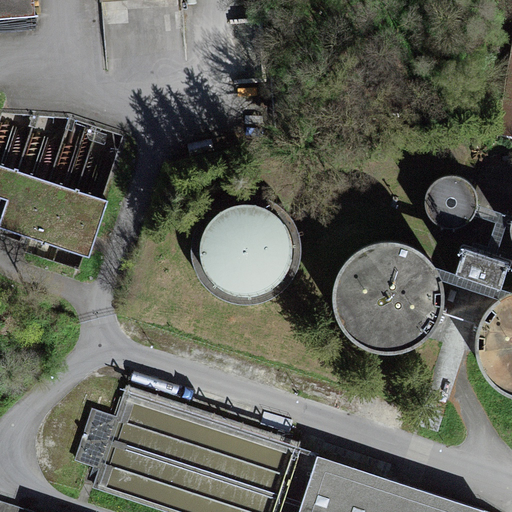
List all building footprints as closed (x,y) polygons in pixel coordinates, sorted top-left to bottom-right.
[(44,0),(0,0),(0,27),(47,23),(44,0)] [(192,0),(108,0),(109,10),(193,5),(192,0)] [(117,202),(0,165),(0,198),(16,204),(7,233),(98,262),(117,202)] [(472,218),(476,211),(477,202),(475,193),(471,186),(465,180),(457,176),(448,175),(440,177),(432,182),(426,189),(423,198),(423,207),(426,216),(432,224),(440,228),(449,230),(458,229),(466,225),(472,218)] [(288,260),(288,245),(283,231),(273,220),(261,213),(246,210),(232,212),(219,219),(210,229),(204,241),(202,255),(205,269),(212,281),(223,290),(236,295),(250,296),(263,293),(275,285),(284,273),(288,260)] [(511,263),(511,259),(463,242),(453,269),(504,287),(511,263)] [(418,345),(431,333),(439,318),(443,300),(440,283),(432,267),(419,255),(403,247),(386,244),(368,248),(352,257),(340,271),(333,288),(332,307),(338,325),(349,339),(365,350),(383,354),(401,353),(418,345)] [(511,294),(509,295),(494,304),(483,317),(477,334),(476,351),(481,367),(490,382),(504,392),(511,395),(511,294)] [(120,422),(91,412),(74,462),(104,472),(99,487),(172,511),(301,511),(321,456),(131,390),(120,422)] [(486,511),(321,456),(301,511),(486,511)]
